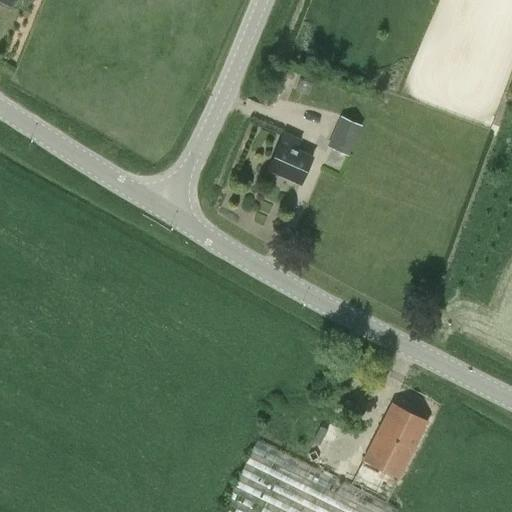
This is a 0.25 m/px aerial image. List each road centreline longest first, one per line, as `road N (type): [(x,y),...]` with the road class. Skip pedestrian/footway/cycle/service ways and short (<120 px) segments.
road 1 (tertiary): [(511,403),(450,373),(201,215)]
road 2 (unclassified): [(201,215),(290,0)]
road 3 (tertiary): [(201,215),(0,107)]
